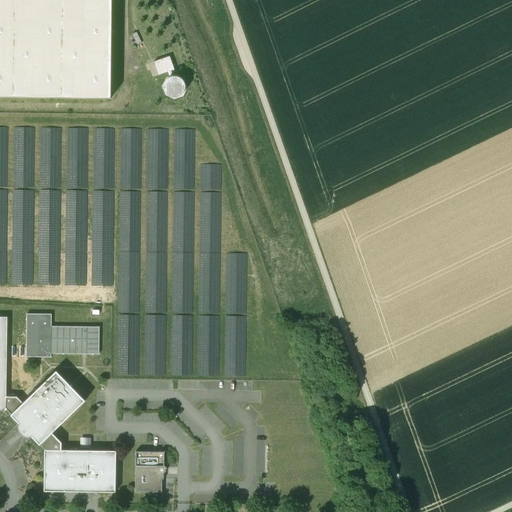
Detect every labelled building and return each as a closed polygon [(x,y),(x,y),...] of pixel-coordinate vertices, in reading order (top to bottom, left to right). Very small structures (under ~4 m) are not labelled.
[(111,0),(0,0),(0,97),(111,99),(111,0)] [(148,63),(153,76),(174,68),(169,55),(148,63)] [(180,75),(165,80),(170,96),(185,91),(180,75)] [(84,193),(84,206),(109,206),(110,194),(84,193)] [(29,256),(0,255),(0,285),(29,286),(29,256)] [(51,314),(27,314),(26,357),(51,357),(51,354),(51,326),(51,314)] [(51,326),(51,354),(99,354),(99,327),(51,326)] [(40,445),(46,450),(61,450),(61,443),(52,433),(85,401),(56,371),(23,403),(17,397),(6,397),(6,410),(11,415),(14,419),(19,424),(18,426),(18,428),(18,431),(19,432),(20,435),(23,436),(25,437),(27,438),(29,438),(31,437),(40,445)] [(118,492),(119,451),(61,450),(46,450),(45,491),(118,492)] [(164,452),(135,452),(135,493),(162,493),(162,479),(164,479),(164,473),(166,472),(166,467),(164,466),(164,452)]
